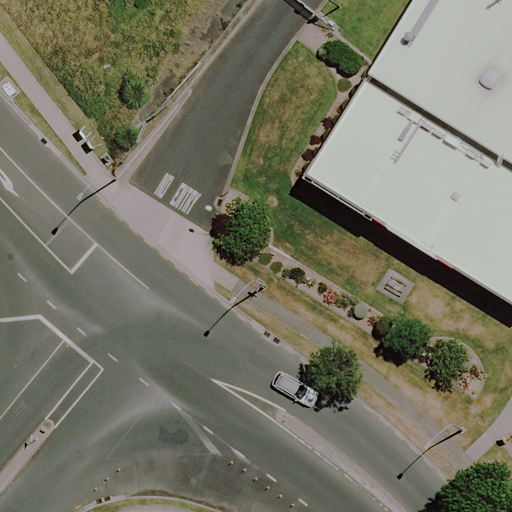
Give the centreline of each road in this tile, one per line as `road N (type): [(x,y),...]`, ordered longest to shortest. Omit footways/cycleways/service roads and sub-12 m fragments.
road 1 (tertiary): [(403,511),(314,440),(130,319)]
road 2 (tertiary): [(130,319),(0,494)]
road 3 (unclassified): [(130,319),(0,192)]
